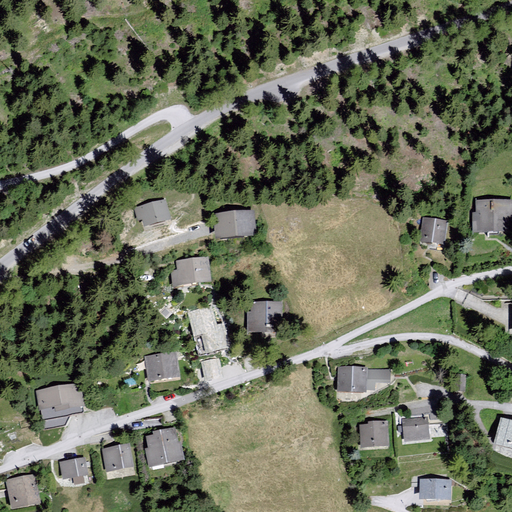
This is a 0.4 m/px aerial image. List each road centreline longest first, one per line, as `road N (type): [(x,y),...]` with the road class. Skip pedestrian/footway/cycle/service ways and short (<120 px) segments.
road 1 (residential): [(0,470),(307,357),(481,276),(511,271)]
road 2 (unclassified): [(511,5),(250,95),(185,128)]
road 3 (unclassified): [(185,128),(0,269)]
road 4 (residential): [(185,128),(163,116),(69,171),(0,185)]
